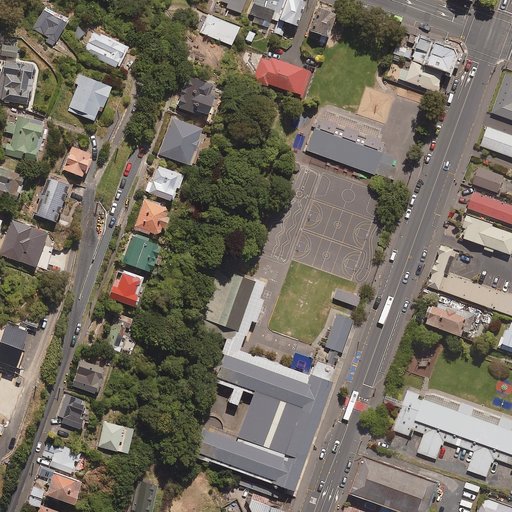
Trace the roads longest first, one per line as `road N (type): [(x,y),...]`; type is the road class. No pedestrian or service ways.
road 1 (secondary): [(488,35),(314,511)]
road 2 (residential): [(75,312),(90,190),(122,128),(138,121),(146,137),(82,301)]
road 3 (residential): [(8,511),(75,312)]
